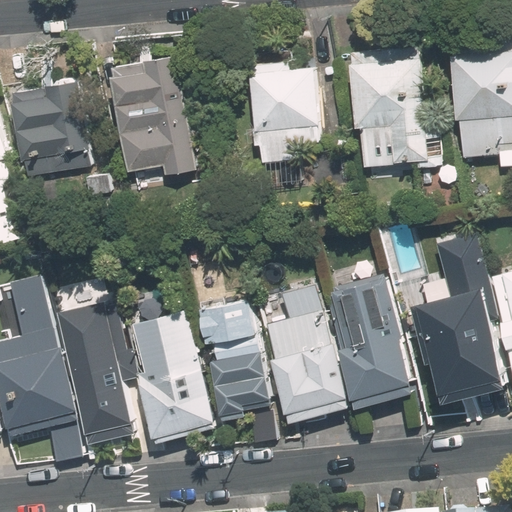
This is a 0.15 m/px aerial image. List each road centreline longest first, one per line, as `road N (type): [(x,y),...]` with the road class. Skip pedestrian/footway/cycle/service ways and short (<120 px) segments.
road 1 (residential): [(511,445),(0,495)]
road 2 (residential): [(149,0),(0,12)]
